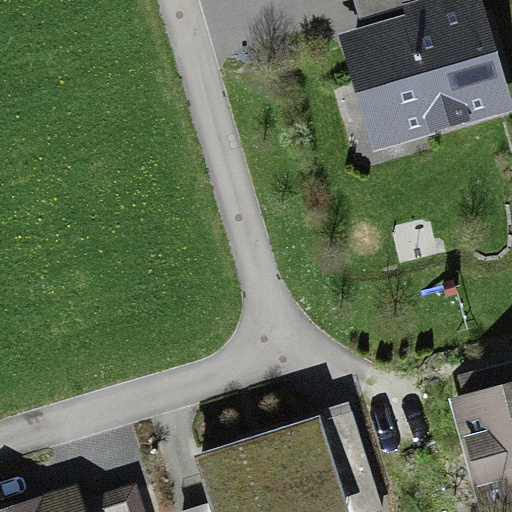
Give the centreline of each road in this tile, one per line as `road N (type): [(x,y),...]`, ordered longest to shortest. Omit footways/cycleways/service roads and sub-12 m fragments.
road 1 (residential): [(179,0),(280,350)]
road 2 (residential): [(280,350),(0,436)]
